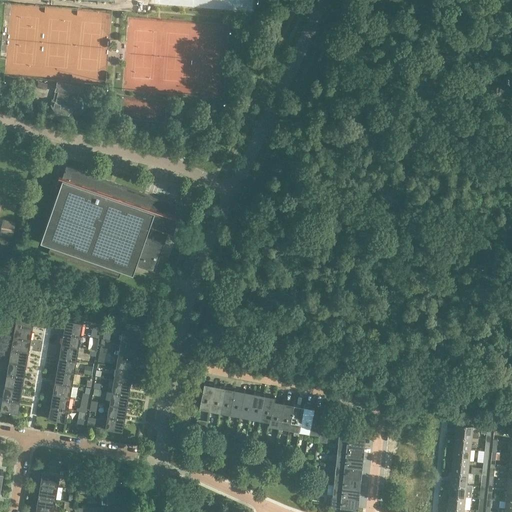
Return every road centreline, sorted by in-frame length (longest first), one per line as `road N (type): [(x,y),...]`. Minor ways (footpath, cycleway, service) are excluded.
road 1 (residential): [(369,511),(377,414),(366,399),(201,370)]
road 2 (residential): [(158,460),(183,316),(234,189)]
road 3 (residential): [(234,189),(182,166),(0,118)]
road 4 (residential): [(234,189),(326,0)]
road 5 (residential): [(158,460),(27,435)]
